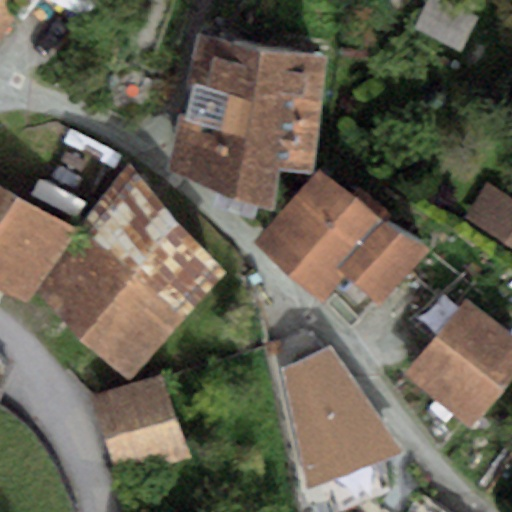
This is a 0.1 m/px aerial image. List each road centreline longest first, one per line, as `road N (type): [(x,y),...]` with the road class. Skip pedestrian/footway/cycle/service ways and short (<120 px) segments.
road 1 (residential): [(144,149),(337,339),(423,454),(483,511)]
road 2 (residential): [(96,511),(72,438),(29,367),(0,341)]
road 3 (residential): [(204,0),(166,118),(144,149)]
road 4 (residential): [(1,89),(144,149)]
